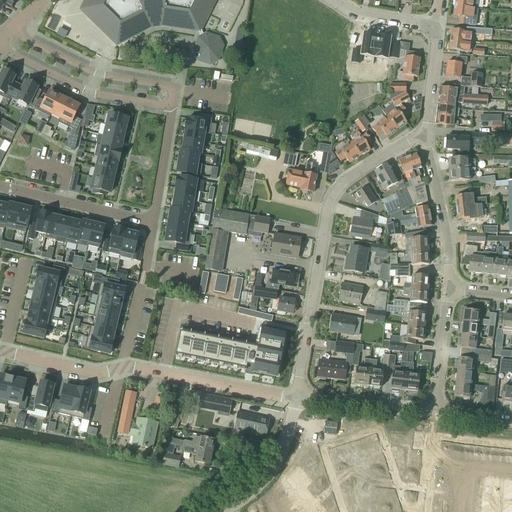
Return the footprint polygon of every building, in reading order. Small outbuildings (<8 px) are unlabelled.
[(10,9),(14,0),(0,0),(0,11),(3,6),(10,9)] [(202,25),(215,0),(85,0),(84,3),(82,14),(108,37),(112,40),(117,41),(122,41),(126,39),(150,25),(160,23),(194,31),(196,30),(199,36),(192,58),(215,66),(223,41),(203,34),(199,27),(202,25)] [(454,0),(454,7),(477,10),(478,0),(454,0)] [(454,7),(452,17),(459,18),(458,24),(467,25),(475,27),(477,10),(454,7)] [(451,31),(449,41),(471,44),(472,44),(473,36),(476,36),(477,36),(478,30),(466,28),(465,32),(451,31)] [(57,35),(64,39),(67,33),(59,30),(57,35)] [(237,30),(232,61),(235,62),(236,58),(239,58),(243,31),(237,30)] [(353,51),(351,63),(359,65),(360,56),(373,58),(376,36),(363,34),(361,52),(353,51)] [(376,36),(373,58),(386,60),(390,38),(376,36)] [(471,44),(449,41),(448,51),(463,53),(470,53),(471,44)] [(399,51),(398,59),(405,61),(404,67),(418,69),(420,60),(419,60),(420,54),(408,52),(409,45),(400,44),(399,51)] [(391,46),(390,59),(397,60),(399,47),(391,46)] [(486,57),(486,70),(498,71),(498,57),(486,57)] [(466,59),(456,58),(455,64),(447,63),(445,77),(459,79),(461,65),(465,66),(466,59)] [(418,69),(403,67),(402,74),(398,73),(397,80),(412,83),(413,78),(417,78),(418,69)] [(465,77),(461,77),(462,85),(478,85),(477,70),(465,71),(465,77)] [(0,97),(9,102),(17,85),(11,83),(14,77),(3,72),(0,76),(0,97)] [(36,90),(37,89),(25,83),(23,88),(17,85),(9,102),(11,99),(28,107),(32,99),(36,101),(40,93),(36,90)] [(389,85),(389,93),(389,101),(390,101),(405,93),(405,85),(389,85)] [(455,100),(456,96),(462,97),(463,95),(464,87),(458,86),(458,89),(438,88),(437,98),(455,100)] [(49,118),(59,98),(57,97),(49,93),(44,102),(39,99),(33,110),(49,118)] [(405,93),(390,101),(392,104),(394,108),(409,100),(405,93)] [(437,98),(437,106),(455,108),(455,103),(487,106),(488,97),(463,95),(462,97),(456,96),(455,100),(437,98)] [(58,124),(69,102),(59,98),(49,118),(51,115),(60,119),(57,123),(58,124)] [(69,102),(58,124),(72,131),(75,132),(78,127),(80,122),(73,118),(79,107),(69,102)] [(392,104),(382,111),(387,117),(396,130),(406,122),(402,117),(407,114),(401,106),(400,107),(399,105),(394,108),(392,104)] [(83,121),(85,121),(89,122),(93,123),(94,117),(92,116),(94,108),(87,106),(83,121)] [(437,106),(436,115),(453,117),(458,117),(458,110),(454,110),(455,108),(437,106)] [(109,115),(106,125),(125,130),(127,120),(122,118),(123,115),(114,113),(113,116),(109,115)] [(361,119),(360,119),(366,127),(372,123),(366,115),(361,119)] [(453,122),(453,117),(436,115),(435,125),(457,127),(457,122),(453,122)] [(212,118),(206,117),(200,116),(199,122),(187,120),(185,131),(209,135),(210,124),(212,118)] [(387,137),(396,130),(387,117),(372,129),(378,136),(383,132),(387,137)] [(368,129),(366,127),(360,119),(355,123),(362,133),(368,129)] [(501,123),(480,122),(480,123),(491,123),(491,132),(503,132),(503,128),(507,128),(508,123),(501,123)] [(122,140),(125,130),(106,125),(104,136),(122,140)] [(75,132),(72,131),(64,146),(74,151),(79,128),(78,127),(75,132)] [(333,138),(344,135),(341,130),(333,132),(333,138)] [(209,135),(185,131),(183,141),(202,145),(204,134),(209,135)] [(366,145),(372,141),(366,133),(361,137),(358,132),(353,136),(355,140),(350,143),(359,157),(370,150),(366,145)] [(486,135),(471,134),(470,146),(486,147),(486,135)] [(511,134),(495,134),(495,146),(511,146),(511,134)] [(119,151),(122,140),(104,136),(101,147),(96,146),(120,152),(120,151),(119,151)] [(468,153),(469,138),(457,138),(446,137),(446,150),(460,150),(460,153),(468,153)] [(200,155),(202,145),(183,141),(182,152),(180,151),(180,152),(200,155)] [(264,153),(266,149),(244,142),(241,151),(272,160),(273,155),(264,153)] [(349,163),(359,157),(350,143),(335,154),(340,162),(345,158),(349,163)] [(118,162),(120,152),(96,146),(94,156),(118,162)] [(322,171),(325,150),(318,149),(315,171),(322,171)] [(200,156),(200,155),(180,152),(178,163),(201,166),(197,165),(198,155),(200,156)] [(294,169),(297,155),(284,152),(281,166),(294,169)] [(330,154),(326,175),(339,167),(331,154),(331,153),(330,154)] [(416,155),(407,158),(417,185),(413,187),(417,195),(421,194),(425,193),(423,183),(421,184),(419,178),(420,177),(418,170),(421,169),(416,155)] [(118,163),(118,162),(94,156),(94,157),(98,158),(96,168),(114,172),(117,162),(118,163)] [(408,174),(413,187),(417,185),(407,158),(399,161),(404,175),(408,174)] [(448,160),(449,171),(475,169),(475,165),(468,166),(468,159),(448,160)] [(200,177),(201,166),(178,163),(176,173),(200,177)] [(312,193),(316,177),(310,176),(313,164),(306,163),(304,174),(301,189),(300,191),(312,193)] [(385,191),(399,183),(388,164),(374,172),(385,191)] [(112,183),(114,172),(96,168),(93,178),(91,177),(91,178),(112,183)] [(469,174),(475,174),(475,169),(449,171),(449,182),(469,181),(469,174)] [(301,189),(304,174),(288,171),(286,186),(301,189)] [(76,187),(78,175),(73,174),(70,185),(76,187)] [(109,194),(112,183),(91,178),(88,189),(95,191),(95,194),(104,196),(104,193),(109,194)] [(198,193),(200,182),(177,178),(175,189),(198,193)] [(511,179),(495,182),(495,188),(507,187),(508,235),(511,235),(511,179)] [(413,187),(406,190),(413,206),(427,203),(425,193),(421,194),(417,195),(413,187)] [(368,209),(377,203),(368,188),(354,196),(359,205),(364,202),(368,209)] [(196,204),(198,193),(175,189),(175,190),(174,200),(196,204)] [(398,200),(403,210),(412,206),(413,206),(406,190),(395,194),(395,196),(397,199),(397,198),(398,200)] [(456,208),(473,207),(486,205),(485,198),(472,200),(472,195),(455,197),(456,208)] [(196,204),(174,200),(172,210),(170,210),(191,214),(192,203),(196,204)] [(392,202),(383,206),(388,217),(390,216),(401,211),(403,210),(398,200),(392,202)] [(0,229),(3,230),(9,205),(8,207),(0,204),(0,229)] [(14,231),(20,207),(9,205),(3,230),(4,230),(5,224),(15,226),(14,231)] [(31,210),(20,207),(14,231),(25,234),(31,210)] [(394,223),(430,216),(428,207),(415,209),(416,215),(402,218),(401,211),(390,216),(390,220),(394,219),(394,223)] [(473,207),(456,208),(457,219),(464,219),(464,220),(480,219),(479,213),(474,213),(473,207)] [(187,224),(189,214),(191,214),(170,210),(168,221),(190,225),(191,224),(187,224)] [(222,274),(229,233),(245,236),(245,231),(266,234),(269,221),(248,217),(248,216),(215,210),(211,230),(204,271),(222,274)] [(353,219),(350,236),(369,240),(370,237),(375,238),(376,229),(371,228),(372,223),(385,225),(386,221),(364,213),(363,221),(353,219)] [(45,239),(50,216),(39,214),(36,225),(30,224),(27,239),(33,241),(35,233),(45,235),(44,239),(45,239)] [(55,242),(61,219),(50,217),(51,216),(50,216),(45,239),(55,241),(54,242),(55,242)] [(432,226),(430,216),(394,223),(395,224),(385,226),(387,238),(401,235),(399,227),(417,223),(418,229),(432,226)] [(65,245),(71,222),(61,219),(55,242),(65,245)] [(189,235),(190,225),(168,221),(166,231),(190,235),(189,235)] [(76,246),(82,222),(81,224),(71,222),(65,245),(66,245),(66,244),(76,246)] [(87,248),(92,225),(82,222),(76,246),(77,246),(87,248)] [(98,249),(103,227),(92,225),(87,248),(88,247),(98,249)] [(104,241),(102,252),(108,254),(119,257),(119,258),(125,233),(126,232),(114,229),(110,242),(104,241)] [(188,247),(190,235),(166,231),(164,243),(176,245),(175,251),(187,253),(188,247)] [(424,232),(404,235),(405,253),(410,253),(428,252),(427,239),(425,239),(425,232),(424,232)] [(137,235),(125,233),(119,258),(138,262),(140,250),(134,249),(137,235)] [(465,234),(465,242),(471,242),(484,243),(484,240),(485,237),(484,237),(484,234),(480,234),(480,235),(471,234),(465,234)] [(296,259),(300,240),(274,235),(271,255),(296,259)] [(388,248),(371,244),(369,252),(376,253),(375,257),(385,260),(388,248)] [(481,274),(483,259),(483,254),(476,253),(477,248),(464,246),(463,257),(464,257),(464,265),(469,265),(469,273),(481,274)] [(364,274),(368,250),(351,247),(348,262),(346,261),(344,270),(364,274)] [(483,259),(481,274),(494,276),(497,248),(496,248),(495,255),(483,253),(483,254),(483,259)] [(506,277),(509,252),(508,252),(507,261),(501,261),(502,249),(497,248),(494,276),(506,277)] [(411,266),(428,265),(428,252),(410,253),(411,266)] [(39,270),(36,281),(55,286),(60,287),(63,275),(65,270),(52,267),(51,272),(39,270)] [(298,278),(296,277),(296,274),(273,270),(270,284),(266,283),(265,289),(278,292),(278,291),(277,291),(278,286),(294,288),(294,285),(297,286),(298,278)] [(388,282),(388,275),(379,273),(378,281),(388,282)] [(403,289),(427,291),(428,278),(411,276),(410,285),(404,284),(403,289)] [(100,285),(97,296),(98,296),(122,302),(124,290),(117,288),(119,283),(101,278),(100,284),(100,285)] [(36,282),(34,292),(53,296),(57,297),(60,298),(63,288),(55,286),(36,281),(36,282)] [(359,305),(362,287),(342,283),(338,301),(359,305)] [(255,288),(253,297),(257,298),(275,301),(276,292),(255,288)] [(427,291),(403,289),(403,296),(409,297),(409,302),(426,304),(427,291)] [(34,292),(31,302),(55,308),(57,297),(53,296),(34,292)] [(358,309),(366,310),(384,313),(387,294),(376,292),(374,309),(359,306),(358,309)] [(97,296),(95,307),(119,312),(121,302),(122,302),(98,296),(97,296)] [(279,299),(277,315),(284,316),(285,314),(292,315),(294,301),(279,299)] [(31,302),(29,313),(52,318),(55,308),(31,302)] [(386,305),(385,312),(392,313),(406,314),(407,307),(393,306),(386,305)] [(95,307),(92,317),(97,318),(116,322),(119,312),(95,307)] [(479,312),(471,311),(472,308),(462,307),(461,316),(463,318),(462,323),(478,325),(488,326),(494,327),(496,315),(489,314),(488,321),(478,320),(479,312)] [(365,322),(384,325),(385,314),(384,313),(366,310),(365,322)] [(26,323),(46,328),(50,329),(52,318),(29,313),(26,323)] [(408,313),(407,326),(424,328),(425,315),(408,313)] [(501,330),(511,331),(511,316),(503,315),(501,330)] [(329,332),(353,336),(358,337),(360,320),(331,316),(329,332)] [(95,328),(94,328),(114,333),(116,322),(97,318),(95,328)] [(26,323),(23,335),(43,339),(46,328),(26,323)] [(462,324),(461,325),(460,329),(461,330),(461,336),(476,337),(480,338),(481,335),(478,333),(477,333),(478,325),(462,323),(462,324)] [(389,337),(389,342),(403,344),(414,345),(414,340),(422,341),(424,328),(407,326),(405,339),(389,337)] [(87,337),(87,338),(112,344),(112,343),(111,343),(114,333),(94,328),(95,328),(90,327),(87,337)] [(179,334),(175,357),(176,357),(176,355),(181,356),(181,358),(190,360),(190,358),(195,359),(195,361),(203,363),(204,361),(209,362),(208,364),(217,365),(218,363),(222,365),(222,366),(231,368),(231,366),(236,367),(236,369),(246,371),(247,366),(254,367),(253,373),(277,378),(277,376),(275,376),(276,371),(278,371),(280,363),(278,362),(279,357),(281,358),(283,349),(281,348),(282,344),(284,344),(286,335),(261,330),(257,350),(179,334)] [(476,337),(461,336),(459,348),(475,349),(476,337)] [(87,338),(84,349),(109,355),(112,344),(87,338)] [(402,352),(403,344),(389,342),(388,350),(402,352)] [(352,355),(354,345),(335,343),(334,353),(352,355)] [(362,353),(363,346),(354,345),(352,355),(351,365),(357,366),(358,353),(362,353)] [(477,363),(490,364),(491,357),(478,355),(477,363)] [(398,392),(399,390),(403,390),(407,356),(406,363),(400,363),(400,368),(393,367),(395,357),(389,356),(388,370),(393,370),(391,389),(392,389),(392,391),(398,392)] [(418,384),(419,375),(412,375),(413,369),(412,369),(413,364),(411,364),(412,357),(407,356),(403,390),(409,391),(408,393),(417,394),(419,393),(420,384),(418,384)] [(454,361),(453,370),(457,370),(457,372),(472,373),(474,362),(474,361),(459,359),(458,359),(458,362),(454,361)] [(367,386),(370,361),(364,360),(363,369),(356,368),(354,385),(367,386)] [(510,369),(511,362),(507,361),(500,360),(499,374),(505,374),(506,369),(510,369)] [(326,380),(326,378),(347,380),(348,364),(319,361),(317,377),(318,377),(318,379),(326,380)] [(381,388),(382,371),(375,370),(376,361),(370,361),(367,386),(381,388)] [(457,372),(455,384),(471,385),(472,373),(457,372)] [(0,405),(6,407),(7,402),(12,379),(0,376),(0,405)] [(12,379),(7,402),(19,405),(18,409),(24,411),(27,399),(21,397),(25,382),(12,379)] [(511,403),(511,380),(510,380),(510,388),(503,387),(501,402),(511,403)] [(47,414),(53,386),(40,383),(36,398),(30,397),(27,412),(33,413),(34,411),(47,414)] [(471,385),(455,384),(454,397),(469,399),(470,393),(471,392),(477,392),(479,394),(481,395),(481,400),(487,401),(489,388),(471,386),(471,385)] [(70,417),(77,390),(76,389),(76,390),(64,387),(60,402),(54,401),(51,413),(70,417)] [(91,410),(86,408),(89,393),(77,390),(70,417),(88,422),(91,410)] [(126,394),(118,429),(127,431),(135,395),(126,394)] [(199,399),(197,409),(218,413),(217,415),(228,418),(231,402),(232,400),(200,394),(199,399)] [(266,437),(270,420),(249,415),(245,432),(266,437)] [(24,425),(26,428),(30,429),(33,427),(34,427),(34,423),(32,420),(28,419),(25,421),(24,425)] [(152,450),(157,424),(137,420),(136,427),(132,426),(131,428),(130,433),(129,436),(133,437),(132,446),(152,450)] [(400,434),(399,443),(412,445),(413,436),(400,434)] [(211,453),(214,441),(196,437),(193,440),(192,443),(184,441),(182,447),(183,448),(211,453)] [(441,445),(439,465),(453,466),(455,446),(441,445)] [(369,446),(355,451),(359,462),(372,457),(373,457),(369,446)] [(455,446),(453,466),(466,468),(468,448),(455,446)] [(211,453),(183,448),(182,453),(195,456),(194,462),(209,465),(211,453)] [(468,448),(466,468),(479,469),(481,449),(468,448)] [(481,449),(479,469),(493,471),(495,451),(481,449)] [(355,451),(341,455),(344,466),(359,462),(355,451)] [(511,452),(502,451),(500,471),(511,472),(511,452)] [(180,458),(164,454),(161,465),(178,469),(180,458)] [(372,457),(359,462),(361,471),(375,466),(372,457)] [(358,462),(345,466),(348,475),(361,471),(358,462)] [(375,466),(361,471),(364,480),(378,475),(375,466)] [(361,471),(348,475),(351,484),(364,480),(361,471)] [(378,475),(364,480),(367,489),(381,485),(378,475)] [(364,480),(351,484),(354,493),(367,489),(364,480)] [(437,485),(435,497),(455,499),(457,488),(465,489),(465,482),(453,480),(453,487),(437,485)] [(381,485),(367,489),(370,498),(384,494),(381,485)] [(367,489),(354,493),(357,502),(370,498),(367,489)] [(276,493),(268,501),(278,511),(284,511),(289,508),(284,501),(287,498),(281,492),(278,495),(276,493)] [(384,494),(370,498),(373,508),(378,506),(382,505),(387,503),(384,494)] [(435,497),(434,507),(454,510),(455,499),(435,497)] [(370,498),(357,502),(360,511),(365,510),(369,509),(373,508),(370,498)] [(278,511),(268,501),(261,507),(265,511),(278,511)]
